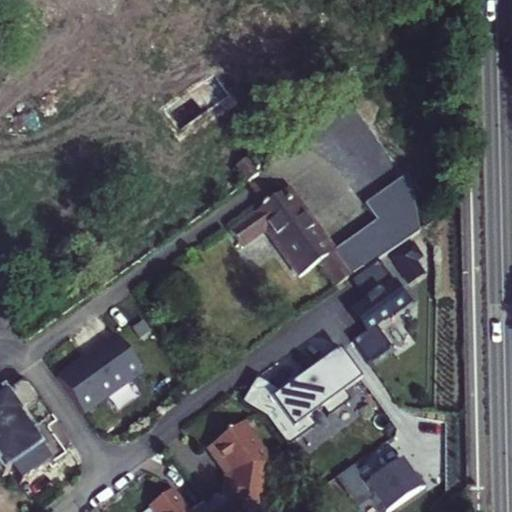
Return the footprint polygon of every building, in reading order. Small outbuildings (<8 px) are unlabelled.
[(32,0),(0,23),(0,48),(69,0),(32,0)] [(242,258),(267,240),(300,288),(321,274),(333,292),(360,274),(363,277),(418,238),(407,178),(365,208),(377,226),(332,257),(291,199),(231,241),(242,258)] [(403,251),(397,256),(406,270),(412,264),(403,251)] [(396,286),(383,268),(355,288),(369,307),(353,319),(366,338),(354,347),(370,368),(393,351),(379,331),(397,317),(398,319),(416,306),(399,284),(396,286)] [(146,375),(120,339),(64,379),(89,415),(146,375)] [(363,386),(341,354),(284,398),(257,384),(243,411),(268,425),(288,453),(317,432),(312,423),(324,415),(330,422),(353,406),(347,398),(363,386)] [(37,404),(28,391),(20,391),(0,404),(0,478),(6,488),(15,482),(21,490),(49,471),(38,456),(40,455),(28,436),(43,426),(35,415),(37,404)] [(252,440),(217,465),(226,477),(221,507),(250,511),(264,511),(272,468),(252,440)] [(402,465),(366,490),(381,511),(396,511),(426,491),(417,478),(413,481),(402,465)] [(185,511),(172,494),(150,510),(151,511),(185,511)]
